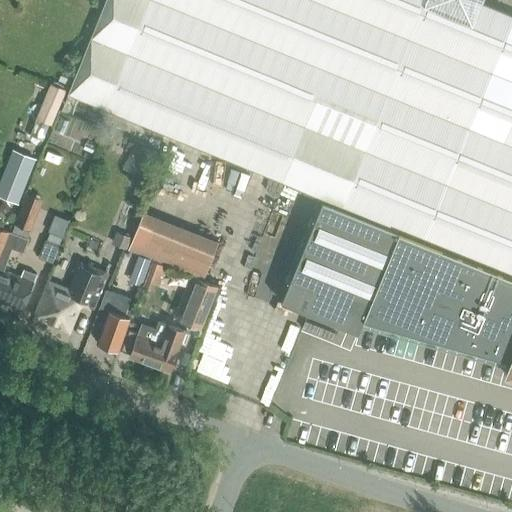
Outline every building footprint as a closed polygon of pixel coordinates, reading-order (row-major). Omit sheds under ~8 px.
[(106,0),(68,94),(324,197),(282,302),(359,333),(361,328),(364,319),(367,320),(510,360),(507,368),(506,369),(505,373),(508,374),(511,375),(511,13),(482,1),(478,0),(106,0)] [(64,57),(73,66),(78,60),(69,52),(64,57)] [(37,118),(50,124),(51,124),(66,90),(51,84),(37,118)] [(151,170),(158,152),(134,142),(131,149),(127,160),(151,170)] [(0,195),(18,202),(35,158),(13,150),(0,182),(0,195)] [(21,226),(30,230),(38,209),(24,203),(16,224),(21,226)] [(0,301),(23,310),(37,274),(24,269),(21,277),(4,270),(12,248),(24,253),(29,239),(28,238),(27,238),(30,230),(21,226),(16,224),(12,232),(10,231),(9,231),(0,256),(0,301)] [(0,256),(9,231),(0,227),(0,256)] [(51,232),(50,232),(47,240),(46,240),(39,257),(54,263),(64,237),(51,232)] [(115,244),(126,249),(131,238),(120,233),(115,244)] [(108,273),(79,261),(76,267),(78,268),(69,291),(50,284),(37,315),(40,317),(39,321),(49,325),(51,321),(69,328),(79,302),(94,308),(108,273)] [(162,271),(157,267),(149,275),(155,279),(159,283),(166,275),(162,271)] [(186,323),(201,329),(218,286),(198,278),(198,279),(181,318),(180,321),(186,323)] [(130,297),(106,289),(100,307),(109,310),(98,342),(100,343),(101,346),(108,348),(111,347),(119,350),(130,317),(124,315),(130,297)] [(152,340),(138,335),(139,333),(129,330),(122,349),(132,353),(130,356),(146,362),(154,365),(170,371),(185,331),(159,321),(152,340)]
